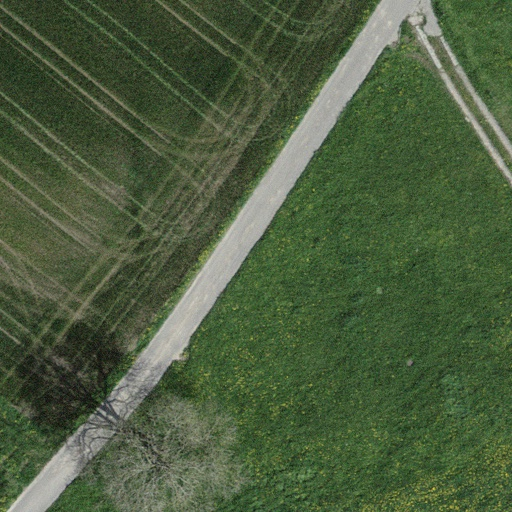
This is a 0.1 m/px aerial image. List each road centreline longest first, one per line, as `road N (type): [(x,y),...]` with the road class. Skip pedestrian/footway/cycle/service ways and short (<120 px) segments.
road 1 (unclassified): [(395,0),(235,248),(26,511)]
road 2 (track): [(414,0),(448,69),(511,164)]
